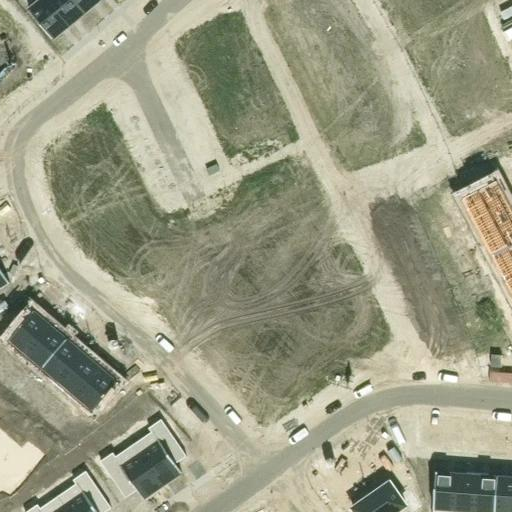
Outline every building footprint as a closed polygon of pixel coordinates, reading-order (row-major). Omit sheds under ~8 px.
[(47,0),(43,0),(29,11),(53,40),(70,27),(47,0)] [(74,0),(47,0),(70,27),(85,14),(74,0)] [(100,0),(74,0),(85,14),(101,1),(100,0)] [(380,0),(389,16),(419,0),(380,0)] [(419,0),(389,16),(398,34),(440,12),(434,0),(419,0)] [(469,0),(461,0),(457,3),(462,10),(472,3),(469,0)] [(0,22),(0,23),(0,64),(12,80),(21,74),(23,77),(33,69),(31,66),(34,64),(14,38),(24,30),(8,10),(0,16),(0,22)] [(440,12),(398,34),(408,52),(452,29),(450,30),(440,12)] [(239,22),(203,39),(213,62),(250,45),(239,22)] [(491,24),(480,29),(483,36),(494,31),(491,24)] [(452,29),(408,52),(408,53),(410,52),(419,70),(462,47),(452,29)] [(494,31),(483,36),(487,44),(497,39),(494,31)] [(250,45),(213,62),(224,84),(260,66),(250,45)] [(462,47),(419,70),(429,88),(471,65),(462,47)] [(191,59),(183,62),(189,73),(196,70),(191,59)] [(508,61),(497,66),(500,73),(511,69),(508,61)] [(0,90),(12,80),(0,64),(0,90)] [(471,65),(429,88),(438,106),(481,83),(471,65)] [(260,66),(224,84),(234,105),(271,88),(260,66)] [(511,70),(511,69),(500,73),(503,81),(511,76),(511,70)] [(196,70),(189,73),(194,84),(201,81),(196,70)] [(481,83),(438,106),(450,127),(492,105),(481,83)] [(271,88),(234,105),(244,127),(281,110),(271,88)] [(211,102),(204,106),(209,117),(216,113),(211,102)] [(281,110),(244,127),(255,150),(260,148),(267,144),(274,141),(281,138),(292,133),(281,110)] [(216,113),(209,117),(214,128),(222,124),(216,113)] [(81,129),(49,147),(60,167),(54,171),(55,171),(93,150),(81,129)] [(281,138),(274,141),(279,152),(286,149),(281,138)] [(274,141),(267,144),(272,155),(279,152),(274,141)] [(267,144),(260,148),(265,159),(272,155),(267,144)] [(255,150),(253,151),(258,162),(265,159),(260,148),(255,150)] [(93,150),(55,171),(66,191),(98,173),(87,154),(93,151),(93,150)] [(253,151),(246,154),(251,165),(258,162),(253,151)] [(289,156),(282,159),(287,170),(294,167),(289,156)] [(282,159),(275,163),(280,173),(287,170),(282,159)] [(273,177),(272,177),(283,200),(320,183),(309,160),(294,167),(287,170),(280,173),(273,177)] [(275,163),(268,166),(273,177),(280,173),(275,163)] [(206,170),(209,177),(220,172),(217,165),(206,170)] [(268,166),(261,169),(266,180),(272,177),(273,177),(268,166)] [(261,169),(254,172),(259,183),(266,180),(261,169)] [(98,173),(66,191),(77,211),(109,193),(98,173)] [(496,180),(463,198),(473,218),(507,200),(496,180)] [(320,183),(283,200),(293,222),(330,205),(320,183)] [(109,193),(77,211),(88,231),(120,213),(109,193)] [(511,210),(507,200),(473,218),(483,237),(511,221),(511,210)] [(255,201),(248,204),(253,215),(261,212),(255,201)] [(330,205),(293,222),(304,244),(340,226),(330,205)] [(261,212),(253,215),(258,226),(266,223),(261,212)] [(120,213),(88,231),(99,251),(140,228),(139,227),(131,232),(120,213)] [(511,221),(483,237),(493,256),(511,246),(511,221)] [(340,226),(304,244),(314,266),(351,249),(340,226)] [(140,228),(99,251),(100,252),(108,247),(119,266),(151,248),(140,228)] [(511,246),(493,256),(503,275),(511,270),(511,246)] [(270,247),(263,250),(268,261),(275,258),(270,247)] [(151,248),(119,266),(131,287),(163,269),(151,248)] [(275,258),(268,261),(273,272),(280,269),(275,258)] [(188,288),(166,308),(182,325),(215,294),(200,278),(207,272),(197,261),(179,278),(188,288)] [(0,266),(0,289),(10,283),(0,266)] [(511,270),(503,275),(511,292),(511,270)] [(215,294),(182,325),(199,343),(220,322),(229,332),(247,314),(238,304),(231,310),(215,294)] [(360,304),(347,313),(370,346),(383,337),(360,304)] [(34,311),(10,340),(27,354),(52,325),(34,311)] [(347,313),(335,321),(358,354),(370,346),(347,313)] [(335,321),(324,329),(347,363),(358,354),(335,321)] [(52,325),(27,354),(43,368),(68,339),(52,325)] [(324,329),(311,338),(334,371),(347,363),(324,329)] [(68,339),(43,368),(60,382),(85,353),(68,339)] [(270,360),(250,374),(259,386),(254,389),(262,401),(267,398),(275,411),(297,396),(280,372),(291,365),(276,344),(264,352),(270,360)] [(85,353),(60,382),(76,396),(101,367),(85,353)] [(101,367),(76,396),(94,411),(118,382),(101,367)] [(6,378),(0,386),(0,388),(5,393),(13,384),(6,378)] [(30,405),(36,411),(44,401),(37,396),(30,405)] [(44,401),(36,411),(42,416),(50,407),(44,401)] [(53,424),(52,425),(59,430),(66,421),(60,415),(53,424)] [(152,433),(134,445),(163,486),(182,473),(176,464),(187,456),(162,420),(149,429),(152,433)] [(7,441),(0,449),(0,487),(0,486),(11,495),(42,456),(31,446),(24,454),(7,441)] [(114,453),(101,462),(126,498),(137,491),(143,500),(163,486),(134,445),(116,457),(114,453)] [(77,484),(59,497),(69,511),(106,511),(112,508),(87,472),(74,480),(77,484)] [(437,472),(433,511),(454,511),(458,473),(437,472)] [(458,473),(454,511),(475,511),(478,475),(458,473)] [(478,475),(475,511),(495,511),(498,476),(478,475)] [(511,511),(511,477),(498,476),(495,511),(511,511)] [(390,483),(353,508),(355,511),(397,511),(406,506),(409,511),(413,511),(422,506),(407,486),(397,493),(390,483)] [(38,505),(27,511),(69,511),(59,497),(41,509),(38,505)]
